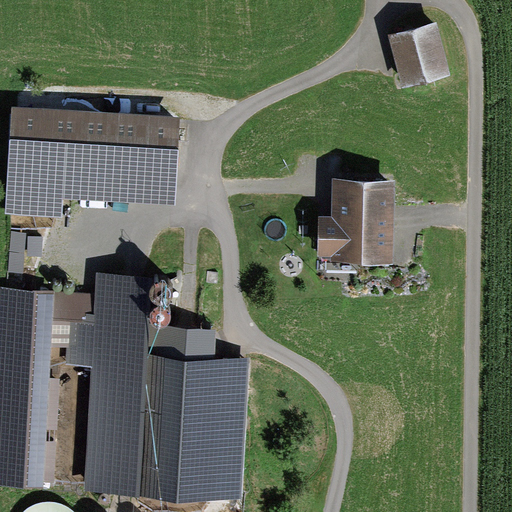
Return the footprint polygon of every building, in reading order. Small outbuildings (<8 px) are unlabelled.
[(389,27),(401,79),(440,70),(428,18),(389,27)] [(168,190),(171,111),(11,104),(7,205),(53,207),(54,185),(168,190)] [(385,246),(386,173),(338,172),(337,213),(321,213),(320,245),(385,246)] [(4,291),(0,362),(0,474),(34,476),(41,351),(96,354),(88,480),(232,488),(239,364),(206,362),(208,324),(164,321),(167,275),(96,271),(95,296),(4,291)] [(86,479),(88,403),(68,402),(67,431),(59,431),(58,478),(86,479)] [(29,511),(79,511),(38,494),(29,511)]
